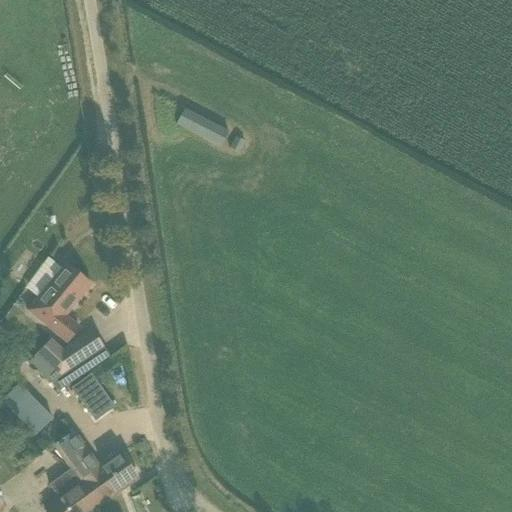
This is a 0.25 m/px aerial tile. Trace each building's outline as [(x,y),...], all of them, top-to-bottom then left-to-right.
[(176,125),(219,148),(228,133),(184,109),(176,125)] [(235,137),(229,148),(237,153),(244,142),(235,137)] [(50,284),(27,311),(66,343),(79,328),(65,317),(91,286),(75,273),(74,274),(64,266),(61,270),(49,260),(37,273),(50,284)] [(35,355),(59,377),(102,348),(91,332),(63,351),(50,339),(35,355)] [(90,376),(71,389),(84,407),(103,393),(90,376)] [(18,385),(1,402),(34,436),(51,420),(18,385)] [(73,433),(57,445),(73,468),(72,470),(99,507),(137,480),(119,454),(99,469),(73,433)] [(45,509),(47,511),(92,511),(99,507),(72,470),(49,486),(59,500),(45,509)]
